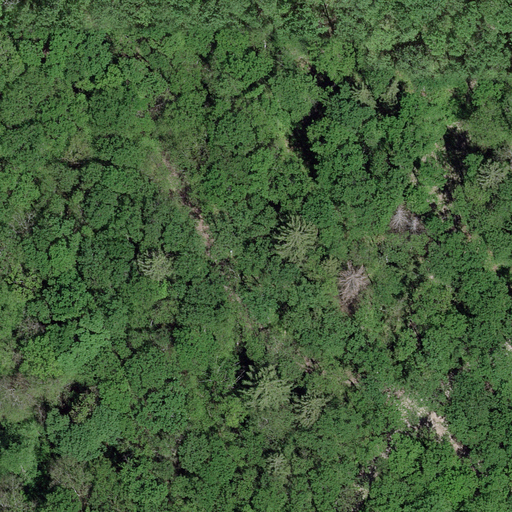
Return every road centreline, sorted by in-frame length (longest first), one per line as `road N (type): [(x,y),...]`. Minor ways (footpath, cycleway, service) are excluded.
road 1 (track): [(511,492),(388,390),(294,369),(256,336),(100,0)]
road 2 (track): [(347,511),(388,436),(414,409),(511,345)]
